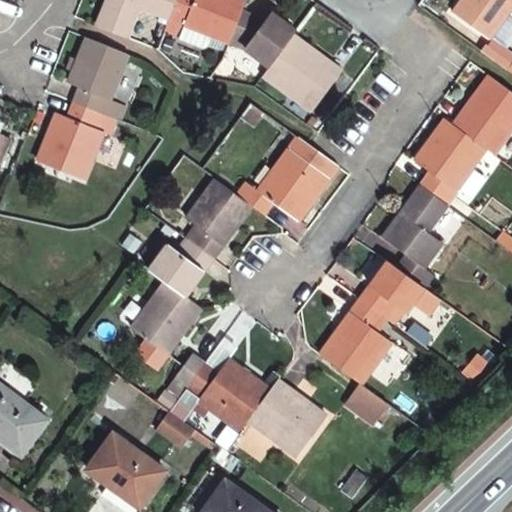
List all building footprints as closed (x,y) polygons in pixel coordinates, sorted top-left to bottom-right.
[(107,0),(97,26),(127,37),(140,6),(171,17),(177,0),(107,0)] [(230,41),(242,12),(247,1),(244,0),(177,0),(171,17),(164,32),(179,38),(186,23),(214,34),(230,41)] [(511,0),(463,0),(454,12),(488,37),(511,4),(511,0)] [(292,34),(295,30),(270,12),(263,21),(242,12),(230,41),(243,46),(268,65),(292,34)] [(214,34),(186,23),(179,38),(178,41),(203,50),(209,47),(214,34)] [(268,65),(262,73),(310,110),(340,71),(292,34),(268,65)] [(127,53),(88,38),(78,63),(73,74),(68,85),(76,87),(70,102),(113,118),(119,103),(108,99),(127,53)] [(73,74),(78,63),(70,60),(65,72),(73,74)] [(454,123),(486,148),(496,154),(511,131),(511,91),(490,76),(454,123)] [(113,118),(70,102),(64,116),(57,113),(37,161),(83,180),(102,132),(107,134),(113,118)] [(46,113),(37,109),(36,113),(34,116),(32,122),(40,126),(46,113)] [(28,132),(32,122),(34,116),(28,114),(23,130),(28,132)] [(422,186),(446,203),(486,148),(454,123),(447,118),(416,161),(431,173),(422,186)] [(0,168),(11,138),(0,133),(0,168)] [(336,166),(307,145),(296,137),(258,190),(247,182),(238,196),(252,206),(264,215),(274,202),(297,219),(336,166)] [(252,206),(238,196),(217,180),(189,219),(196,225),(187,237),(214,257),(252,206)] [(398,268),(423,286),(432,274),(423,267),(442,241),(426,229),(446,203),(422,186),(383,237),(407,255),(398,268)] [(150,270),(167,282),(185,295),(214,257),(187,237),(178,251),(169,245),(150,270)] [(361,300),(385,317),(394,304),(403,310),(404,311),(412,301),(423,286),(398,268),(390,262),(361,300)] [(167,353),(201,307),(185,295),(167,282),(132,327),(167,353)] [(439,299),(423,286),(412,301),(428,313),(439,299)] [(320,354),(360,383),(392,340),(376,328),(385,317),(361,300),(320,354)] [(393,323),(403,310),(394,304),(385,317),(393,323)] [(173,380),(186,389),(205,364),(192,354),(173,380)] [(186,389),(240,429),(247,419),(269,389),(227,358),(217,372),(205,364),(186,389)] [(269,389),(247,419),(296,456),(325,416),(276,379),(269,389)] [(47,420),(0,383),(0,438),(5,442),(7,439),(23,452),(47,420)] [(389,404),(360,383),(345,403),(374,425),(389,404)] [(194,427),(170,410),(158,426),(183,444),(194,427)] [(165,472),(114,435),(89,470),(141,507),(165,472)] [(271,511),(228,480),(204,511),(271,511)]
